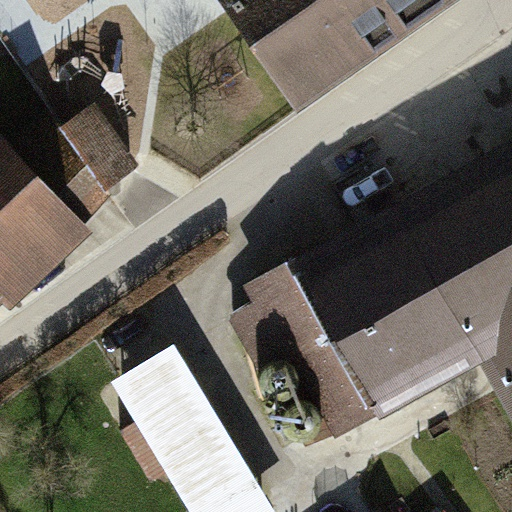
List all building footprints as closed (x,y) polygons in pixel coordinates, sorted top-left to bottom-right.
[(231,0),(300,100),(439,0),(231,0)] [(133,167),(92,108),(65,128),(108,186),(133,167)] [(0,286),(85,216),(0,113),(0,286)] [(511,161),(265,303),(342,437),(499,347),(511,370),(511,161)] [(190,341),(113,383),(184,511),(208,511),(267,480),(190,341)] [(456,511),(450,503),(437,511),(456,511)]
